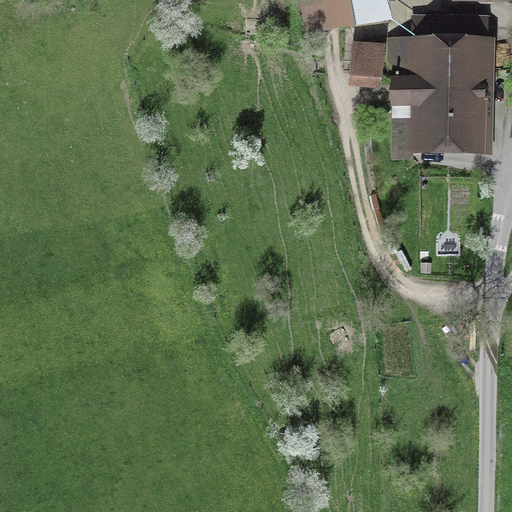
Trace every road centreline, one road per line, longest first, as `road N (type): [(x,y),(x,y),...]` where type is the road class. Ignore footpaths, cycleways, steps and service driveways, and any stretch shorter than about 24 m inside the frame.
road 1 (track): [(336,60),(379,255),(403,290),(490,308)]
road 2 (unclassified): [(486,511),(490,308),(511,182)]
